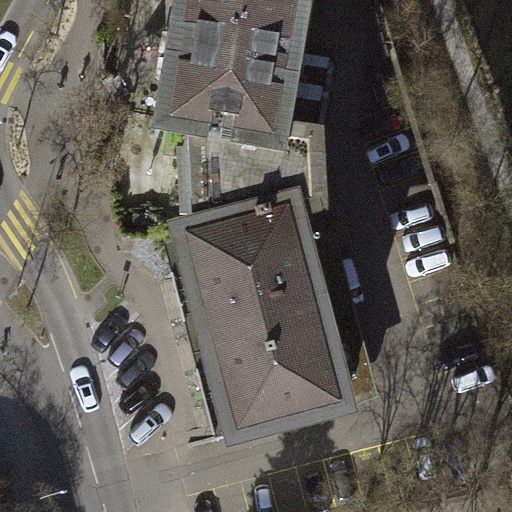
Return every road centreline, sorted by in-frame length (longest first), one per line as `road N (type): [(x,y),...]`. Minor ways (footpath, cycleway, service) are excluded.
road 1 (tertiary): [(0,267),(44,339),(107,511)]
road 2 (track): [(441,0),(511,189)]
